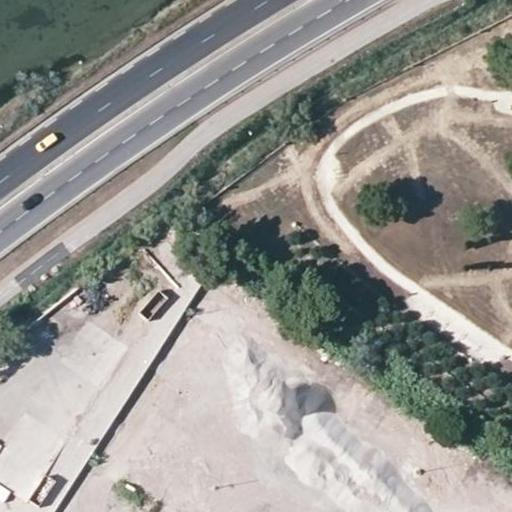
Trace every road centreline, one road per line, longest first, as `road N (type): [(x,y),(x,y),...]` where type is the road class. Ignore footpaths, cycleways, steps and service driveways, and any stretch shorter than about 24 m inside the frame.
road 1 (primary): [(0,222),(337,0)]
road 2 (primary): [(268,0),(0,181)]
